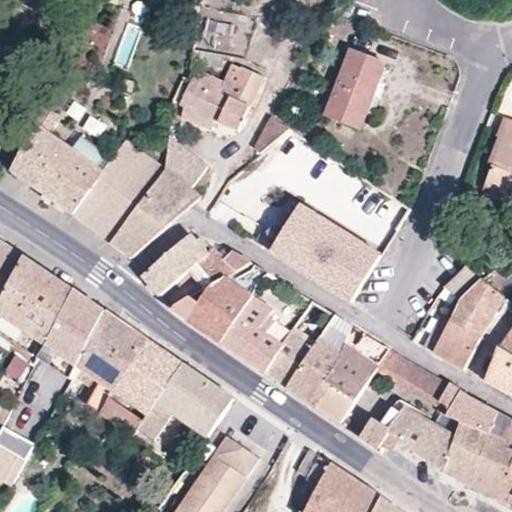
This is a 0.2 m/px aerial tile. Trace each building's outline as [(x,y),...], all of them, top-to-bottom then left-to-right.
[(361,127),(386,64),(351,51),(327,114),(361,127)] [(223,71),(225,58),(196,52),(193,68),(204,70),(204,67),(223,71)] [(197,71),(181,103),(184,104),(182,115),(212,128),(216,119),(238,129),(263,77),(233,64),(225,82),(197,71)] [(128,140),(105,171),(48,131),(58,116),(46,108),(11,170),(37,188),(49,196),(60,204),(74,212),(112,239),(168,170),(128,140)] [(511,119),(503,116),(496,136),(498,137),(489,161),(493,163),(482,190),(511,201),(511,197),(511,119)] [(91,118),(83,132),(100,142),(108,127),(91,118)] [(292,132),(274,118),(256,150),(262,157),(292,132)] [(168,170),(191,188),(208,165),(171,138),(168,170)] [(194,203),(202,196),(191,188),(168,170),(112,239),(135,256),(194,203)] [(350,301),(379,255),(300,206),(271,252),(350,301)] [(209,253),(193,235),(145,276),(162,296),(191,271),(201,263),(210,256),(209,253)] [(0,306),(24,258),(0,241),(0,306)] [(214,248),(209,253),(210,256),(201,263),(217,283),(228,277),(228,276),(231,278),(235,276),(240,271),(253,262),(235,250),(228,259),(214,248)] [(26,260),(24,258),(0,306),(0,332),(41,359),(43,355),(48,345),(76,290),(26,260)] [(217,283),(201,263),(191,271),(206,289),(217,283)] [(228,277),(217,283),(206,289),(173,309),(224,343),(255,297),(259,291),(254,288),(259,282),(271,274),(258,265),(254,270),(239,279),(235,276),(231,278),(228,276),(228,277)] [(486,280),(469,267),(446,288),(463,301),(486,280)] [(506,297),(486,280),(463,301),(453,319),(452,320),(484,337),(506,297)] [(87,298),(76,290),(48,345),(43,355),(74,376),(80,366),(108,312),(99,306),(87,298)] [(274,310),(255,297),(224,343),(265,372),(293,331),(270,317),(274,310)] [(113,315),(108,312),(80,366),(74,376),(97,390),(89,405),(102,413),(111,400),(149,340),(130,327),(119,319),(113,315)] [(426,346),(436,353),(452,320),(453,319),(443,314),(425,346),(426,346)] [(334,315),(320,337),(344,355),(352,324),(334,315)] [(436,353),(466,370),(484,337),(452,320),(436,353)] [(344,355),(328,381),(357,401),(383,364),(391,350),(352,324),(344,355)] [(296,327),(293,331),(265,372),(286,388),(317,341),(296,327)] [(511,327),(500,345),(511,352),(511,327)] [(344,355),(320,337),(317,341),(286,388),(287,388),(302,398),(314,405),(328,381),(344,355)] [(159,347),(149,340),(111,400),(102,413),(134,435),(136,433),(143,422),(156,403),(184,363),(167,352),(159,347)] [(484,381),(510,396),(511,392),(511,352),(500,345),(498,344),(484,381)] [(404,357),(391,350),(383,364),(395,372),(404,357)] [(444,399),(452,384),(404,357),(395,372),(444,399)] [(22,384),(31,366),(15,358),(6,377),(22,384)] [(207,439),(235,398),(220,387),(211,381),(200,374),(184,363),(156,403),(143,422),(136,433),(153,445),(173,415),(207,439)] [(314,405),(342,424),(344,420),(357,401),(328,381),(314,405)] [(463,391),(452,384),(444,399),(442,402),(454,408),(463,391)] [(463,391),(454,408),(449,416),(463,423),(492,434),(500,412),(463,391)] [(13,406),(0,397),(0,422),(2,423),(13,406)] [(459,437),(437,425),(405,405),(388,428),(371,417),(362,432),(359,436),(379,449),(391,433),(399,439),(424,457),(431,462),(430,465),(436,468),(441,470),(449,474),(463,482),(474,487),(492,434),(463,423),(459,437)] [(511,418),(500,412),(492,434),(474,487),(500,498),(511,471),(511,418)] [(463,423),(449,416),(442,413),(437,425),(459,437),(463,423)] [(0,474),(13,482),(36,443),(12,429),(0,448),(0,474)] [(229,438),(216,457),(177,511),(225,511),(248,479),(261,460),(229,438)] [(308,453),(297,471),(319,484),(303,511),(375,511),(383,498),(355,480),(332,465),(330,463),(309,450),(308,453)] [(511,471),(500,498),(511,505),(511,471)] [(383,498),(375,511),(400,511),(383,498)]
